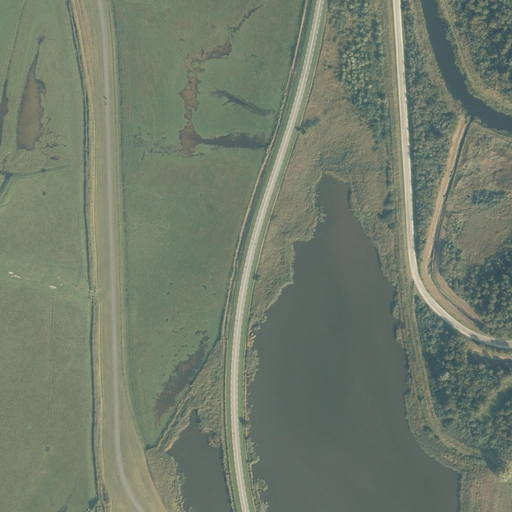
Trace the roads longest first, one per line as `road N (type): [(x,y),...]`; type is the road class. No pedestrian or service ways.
road 1 (primary): [(245,511),(234,424),(236,334),(320,0)]
road 2 (unclassified): [(141,511),(117,455),(99,0)]
road 3 (track): [(511,343),(464,331),(418,284),(396,0)]
